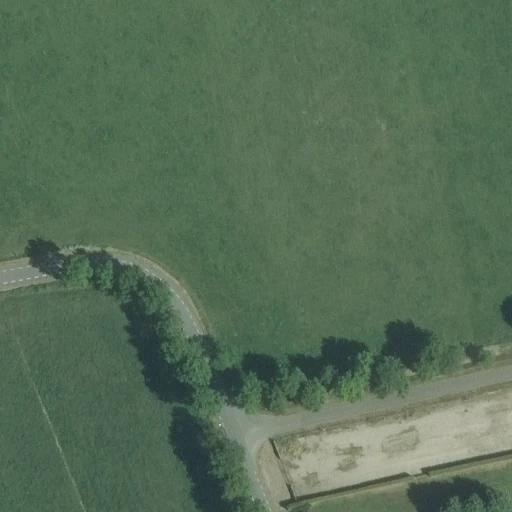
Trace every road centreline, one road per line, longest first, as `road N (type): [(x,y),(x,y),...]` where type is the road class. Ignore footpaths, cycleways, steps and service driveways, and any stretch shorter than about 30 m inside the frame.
road 1 (unclassified): [(233,434),(168,295),(131,270),(109,264),(0,279)]
road 2 (unclassified): [(233,434),(511,374)]
